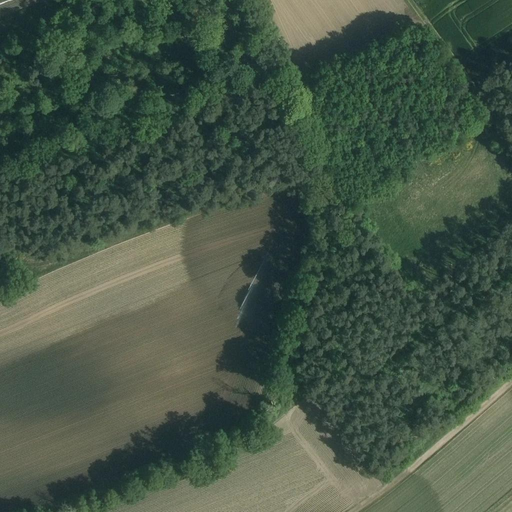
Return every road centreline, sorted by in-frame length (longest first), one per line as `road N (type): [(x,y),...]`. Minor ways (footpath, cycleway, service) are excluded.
road 1 (track): [(353,511),(511,382)]
road 2 (track): [(410,0),(511,145)]
